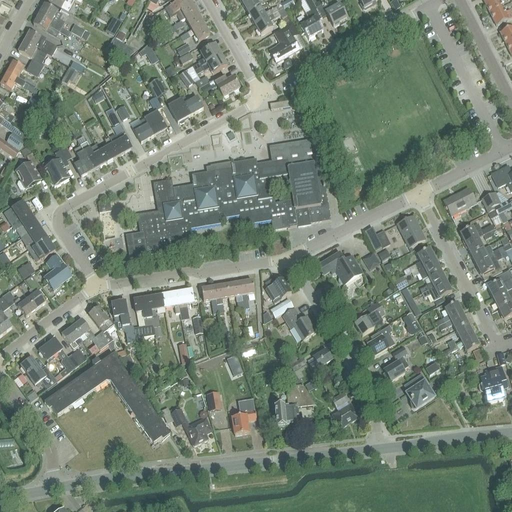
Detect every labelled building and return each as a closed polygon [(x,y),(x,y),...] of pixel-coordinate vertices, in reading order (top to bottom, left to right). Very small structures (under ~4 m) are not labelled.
[(62,11),(65,6),(60,3),(54,0),(51,0),(49,4),(62,11)] [(248,16),(260,10),(257,3),(261,0),(252,0),(242,6),(248,16)] [(294,6),(294,5),(291,0),(289,0),(281,5),(282,7),(284,10),(285,12),(294,6)] [(322,20),(316,9),(313,5),(310,0),(305,0),(304,1),(310,12),(306,15),(308,18),(298,23),(301,28),(301,27),(310,42),(323,34),(317,23),(322,20)] [(377,5),(375,2),(379,0),(358,0),(361,4),(359,5),(363,11),(365,12),(377,5)] [(490,15),(502,10),(499,5),(504,2),(503,0),(490,0),(484,3),(490,15)] [(185,21),(197,14),(190,3),(179,9),(176,4),(165,10),(171,20),(178,16),(181,23),(185,21)] [(316,9),(322,20),(327,17),(334,28),(348,20),(339,6),(330,11),(326,3),(322,6),(316,9)] [(281,12),(279,9),(276,5),(273,8),(274,9),(268,12),(264,15),(260,10),(248,16),(255,27),(267,20),(271,18),(279,14),(281,12)] [(39,17),(52,24),(62,30),(65,25),(55,19),(58,14),(45,7),(39,17)] [(279,14),(281,17),(282,20),(288,16),(285,12),(284,10),(281,12),(279,14)] [(502,10),(490,15),(497,28),(511,19),(511,17),(509,12),(505,15),(502,10)] [(192,32),(203,25),(197,14),(185,21),(192,32)] [(273,21),(281,17),(279,14),(271,18),(267,20),(255,27),(260,37),(272,30),(269,24),(273,21)] [(62,30),(52,24),(39,17),(34,27),(47,34),(50,28),(60,34),(62,30)] [(114,18),(110,24),(119,29),(122,23),(114,18)] [(174,26),(176,31),(184,27),(181,22),(174,26)] [(281,47),(270,54),(277,65),(299,52),(292,40),(299,36),(293,24),(273,35),(276,41),(277,40),(281,47)] [(203,25),(192,32),(199,44),(210,37),(203,25)] [(506,47),(511,43),(511,28),(500,35),(506,47)] [(62,30),(60,34),(68,39),(70,34),(62,30)] [(117,30),(113,37),(120,42),(125,35),(117,30)] [(180,38),(183,42),(190,38),(187,34),(180,38)] [(29,35),(24,45),(47,57),(46,57),(51,60),(57,49),(29,35)] [(69,51),(77,56),(78,56),(81,49),(83,46),(74,40),(71,45),(72,45),(69,51)] [(33,62),(42,66),(46,57),(47,57),(24,45),(19,54),(31,62),(33,62)] [(176,51),(180,58),(191,52),(187,45),(176,51)] [(195,72),(221,56),(215,46),(201,55),(205,61),(192,69),(195,72)] [(77,56),(69,51),(67,49),(62,58),(72,64),(77,56)] [(137,64),(144,63),(142,53),(135,54),(137,64)] [(179,60),(182,66),(193,60),(189,54),(179,60)] [(221,56),(195,72),(197,76),(209,69),(213,76),(228,68),(221,56)] [(284,70),(285,72),(293,67),(289,60),(284,63),(284,70)] [(30,68),(41,74),(44,67),(42,66),(33,62),(30,68)] [(84,70),(73,64),(70,69),(81,75),(84,70)] [(18,82),(29,88),(31,84),(20,78),(24,71),(13,65),(7,76),(18,82)] [(38,80),(41,74),(30,68),(27,74),(38,80)] [(187,89),(194,84),(186,72),(179,77),(187,89)] [(18,82),(7,76),(1,88),(11,94),(15,87),(27,93),(29,88),(18,82)] [(223,77),(208,85),(212,92),(217,89),(223,100),(243,89),(239,82),(236,84),(233,79),(227,82),(223,77)] [(196,84),(199,90),(209,84),(206,78),(196,84)] [(149,85),(157,99),(166,94),(159,80),(149,85)] [(93,102),(104,96),(100,90),(89,96),(93,102)] [(20,105),(23,98),(11,94),(9,100),(20,105)] [(184,98),(181,100),(191,118),(203,111),(197,100),(188,105),(184,98)] [(149,103),(155,114),(162,110),(156,99),(149,103)] [(185,123),(184,122),(191,118),(181,100),(180,99),(175,102),(177,104),(169,108),(178,125),(179,124),(180,125),(182,126),(184,125),(185,123)] [(45,106),(31,100),(27,108),(41,115),(45,106)] [(269,106),(270,110),(270,112),(298,107),(297,101),(269,106)] [(0,118),(5,122),(10,126),(15,120),(3,111),(6,108),(0,103),(0,118)] [(116,112),(122,123),(130,118),(124,108),(116,112)] [(145,122),(154,138),(157,137),(159,137),(165,133),(165,132),(167,131),(157,113),(144,120),(144,121),(145,122)] [(120,124),(114,114),(107,118),(113,128),(120,124)] [(154,138),(145,122),(144,121),(140,123),(141,125),(132,130),(141,146),(154,138)] [(93,134),(101,129),(97,123),(89,127),(93,134)] [(6,144),(19,152),(25,143),(13,134),(6,144)] [(109,141),(119,158),(131,151),(125,140),(122,135),(116,139),(115,136),(113,138),(109,141)] [(20,154),(0,140),(0,150),(15,161),(20,154)] [(106,165),(119,158),(109,141),(105,143),(109,149),(100,154),(106,165)] [(158,214),(137,217),(140,235),(126,237),(130,261),(148,258),(147,251),(151,250),(153,257),(171,254),(170,248),(169,242),(174,241),(175,247),(193,244),(191,231),(221,226),(220,219),(239,216),(241,227),(271,222),(273,232),(282,231),(282,230),(331,222),(326,189),(324,181),(321,164),(320,158),(319,158),(316,141),(315,141),(315,142),(301,144),(300,143),(300,144),(286,147),(285,146),(285,147),(270,149),(270,148),(272,164),(248,168),(247,162),(246,162),(247,163),(232,166),(231,164),(211,167),(212,174),(208,175),(208,174),(207,174),(207,175),(193,177),(192,176),(192,177),(194,188),(179,190),(179,189),(179,190),(172,191),(171,183),(172,182),(153,185),(158,214)] [(106,165),(100,154),(94,158),(87,145),(81,149),(94,172),(106,165)] [(81,179),(94,172),(81,149),(75,152),(81,165),(75,168),(81,179)] [(66,151),(55,156),(60,164),(51,168),(49,163),(42,167),(55,189),(69,181),(61,167),(71,161),(66,151)] [(23,192),(25,191),(26,192),(41,184),(32,169),(37,166),(32,157),(27,159),(31,167),(16,175),(20,182),(18,184),(17,186),(20,192),(23,192)] [(506,185),(510,194),(511,193),(511,174),(511,175),(507,168),(491,176),(498,189),(506,185)] [(469,191),(444,204),(451,219),(476,206),(469,191)] [(494,210),(501,206),(495,196),(489,199),(494,210)] [(495,212),(494,210),(489,199),(482,202),(489,215),(495,212)] [(495,212),(498,217),(511,209),(511,208),(509,202),(501,206),(494,210),(495,212)] [(12,229),(31,217),(23,205),(12,212),(16,217),(8,222),(12,229)] [(111,206),(99,208),(98,208),(100,215),(112,213),(111,206)] [(498,217),(495,212),(489,215),(488,216),(491,221),(498,217)] [(21,241),(39,229),(31,217),(12,229),(15,233),(16,232),(21,241)] [(404,223),(397,227),(409,250),(425,242),(413,218),(406,222),(406,221),(404,222),(404,223)] [(465,246),(478,240),(483,237),(490,234),(487,229),(482,232),(478,226),(460,235),(465,246)] [(29,253),(47,241),(39,229),(21,241),(27,249),(26,249),(29,253)] [(390,246),(384,234),(376,237),(383,250),(390,246)] [(471,257),(483,251),(480,245),(481,245),(478,240),(465,246),(471,257)] [(47,241),(29,253),(31,257),(39,252),(45,260),(55,253),(47,241)] [(499,251),(501,255),(511,250),(509,245),(499,251)] [(411,274),(435,262),(430,251),(417,257),(420,264),(409,270),(411,274)] [(501,255),(499,251),(487,257),(483,251),(471,257),(476,268),(501,255)] [(0,261),(4,268),(10,264),(4,254),(0,257),(0,261)] [(380,266),(374,255),(363,262),(370,272),(380,266)] [(501,255),(476,268),(484,283),(502,274),(499,268),(497,264),(498,263),(497,263),(503,260),(501,255)] [(340,256),(319,269),(324,277),(334,271),(345,288),(354,282),(362,277),(352,260),(345,265),(340,256)] [(58,258),(47,266),(53,275),(44,281),(54,294),(68,283),(65,279),(69,276),(62,268),(64,267),(58,258)] [(422,282),(428,279),(441,272),(435,262),(411,274),(413,278),(419,275),(422,282)] [(29,264),(18,272),(24,281),(35,274),(29,264)] [(422,295),(446,283),(441,272),(428,279),(431,284),(419,291),(422,295)] [(493,300),(511,290),(511,277),(509,272),(494,280),(496,284),(487,289),(493,300)] [(28,301),(36,312),(46,305),(38,293),(42,290),(32,277),(24,283),(30,291),(29,292),(33,297),(28,301)] [(394,283),(398,292),(408,287),(403,278),(394,283)] [(292,296),(283,282),(277,285),(274,279),(265,285),(269,291),(267,293),(275,307),(292,296)] [(249,310),(247,297),(254,296),(252,283),(239,285),(242,298),(242,303),(244,311),(249,310)] [(446,283),(422,295),(424,300),(430,297),(433,303),(439,300),(452,294),(446,283)] [(242,298),(239,285),(227,287),(229,300),(236,299),(238,312),(244,311),(242,303),(242,298)] [(222,301),(229,300),(227,287),(215,289),(217,302),(217,307),(219,315),(224,314),(222,301)] [(219,315),(217,307),(217,302),(215,289),(202,291),(204,304),(211,303),(213,316),(219,315)] [(498,311),(511,305),(511,304),(511,290),(493,300),(498,311)] [(178,295),(181,315),(180,315),(181,320),(186,319),(184,307),(195,305),(192,293),(178,295)] [(36,312),(28,301),(23,305),(19,301),(16,303),(10,295),(4,300),(11,309),(15,305),(26,320),(36,312)] [(181,315),(178,295),(164,298),(166,311),(175,309),(176,316),(180,315),(181,315)] [(156,312),(166,311),(164,298),(149,300),(153,327),(154,330),(160,329),(159,319),(157,319),(156,312)] [(3,300),(0,302),(0,339),(12,330),(1,316),(10,309),(3,300)] [(154,330),(153,327),(149,300),(135,303),(140,330),(134,331),(137,344),(145,343),(144,339),(155,337),(154,330)] [(407,303),(416,318),(421,315),(412,300),(407,303)] [(270,312),(275,320),(293,309),(288,301),(270,312)] [(116,333),(126,331),(128,346),(137,344),(134,331),(130,332),(129,327),(130,327),(126,304),(113,306),(115,320),(114,320),(115,324),(113,324),(116,333)] [(366,311),(370,318),(368,320),(367,319),(355,327),(362,339),(374,331),(371,326),(379,321),(379,320),(385,317),(377,304),(366,311)] [(439,328),(463,316),(457,305),(445,311),(448,318),(436,324),(439,328)] [(511,306),(511,305),(498,311),(504,322),(511,318),(511,306)] [(106,333),(110,331),(114,328),(112,321),(109,323),(99,310),(97,311),(96,309),(94,309),(91,311),(90,313),(91,313),(89,315),(88,316),(89,317),(99,331),(100,330),(102,333),(98,337),(106,347),(107,346),(112,352),(114,350),(113,344),(112,342),(113,342),(106,333)] [(295,312),(284,319),(291,331),(295,329),(304,344),(316,336),(307,321),(302,324),(295,312)] [(416,323),(411,315),(403,320),(408,328),(416,323)] [(456,333),(469,326),(463,316),(439,328),(441,333),(453,326),(456,333)] [(192,320),(195,337),(203,335),(200,319),(192,320)] [(106,347),(98,337),(94,339),(82,323),(72,330),(80,341),(85,337),(90,343),(91,342),(99,352),(106,347)] [(462,344),(474,337),(469,326),(456,333),(462,344)] [(154,330),(155,337),(155,339),(162,338),(160,329),(154,330)] [(369,349),(368,352),(371,357),(374,357),(375,359),(395,347),(388,336),(392,334),(389,329),(375,338),(377,342),(368,348),(369,349)] [(75,345),(80,341),(72,330),(62,338),(73,353),(78,350),(75,345)] [(462,344),(456,347),(450,350),(452,354),(464,348),(467,354),(480,348),(474,337),(462,344)] [(79,367),(71,357),(68,359),(62,352),(61,352),(54,343),(47,349),(46,347),(44,346),(38,350),(38,353),(47,364),(57,356),(62,362),(61,363),(61,365),(65,371),(60,375),(63,380),(79,367)] [(181,366),(188,365),(186,345),(178,346),(181,366)] [(391,356),(396,363),(407,356),(403,349),(391,356)] [(71,357),(79,367),(87,362),(79,351),(71,357)] [(318,367),(312,371),(315,376),(321,372),(320,371),(333,363),(326,353),(314,360),(318,367)] [(505,366),(503,355),(496,357),(499,368),(505,366)] [(154,446),(162,441),(163,443),(170,438),(113,356),(100,365),(97,361),(92,365),(94,369),(44,405),(49,412),(52,410),(58,419),(106,384),(111,385),(154,446)] [(290,366),(294,373),(306,365),(302,359),(290,366)] [(398,366),(384,374),(391,385),(405,377),(402,373),(408,369),(402,360),(396,364),(398,366)] [(31,361),(21,369),(35,388),(41,383),(48,392),(57,385),(48,372),(43,376),(31,361)] [(436,366),(426,372),(430,378),(439,372),(436,366)] [(487,379),(481,380),(482,385),(480,385),(479,388),(480,393),(483,394),(485,394),(488,405),(504,401),(502,394),(507,392),(507,391),(510,390),(508,382),(505,382),(501,369),(486,374),(487,379)] [(19,388),(28,381),(21,374),(13,381),(19,388)] [(416,412),(417,412),(434,400),(428,392),(430,390),(422,377),(405,388),(409,395),(407,397),(408,397),(410,396),(413,401),(410,403),(411,404),(410,404),(411,409),(411,410),(412,410),(412,411),(413,412),(414,412),(415,412),(416,412)] [(312,381),(303,384),(306,391),(314,387),(312,381)] [(316,409),(303,388),(287,390),(289,409),(284,409),(284,404),(275,405),(276,410),(275,410),(277,430),(278,430),(280,432),(284,432),(286,429),(298,428),(299,425),(298,411),(316,409)] [(26,396),(32,406),(40,401),(34,391),(26,396)] [(219,395),(207,397),(210,413),(222,412),(219,395)] [(344,395),(332,402),(337,410),(349,403),(344,395)] [(241,419),(232,421),(235,438),(249,436),(248,424),(257,422),(255,402),(239,404),(241,419)] [(339,414),(332,418),(340,432),(359,420),(351,407),(348,404),(337,411),(339,414)] [(182,412),(179,413),(177,409),(169,412),(171,417),(177,429),(183,426),(194,449),(209,442),(206,437),(213,434),(207,421),(200,424),(190,429),(182,412)]
